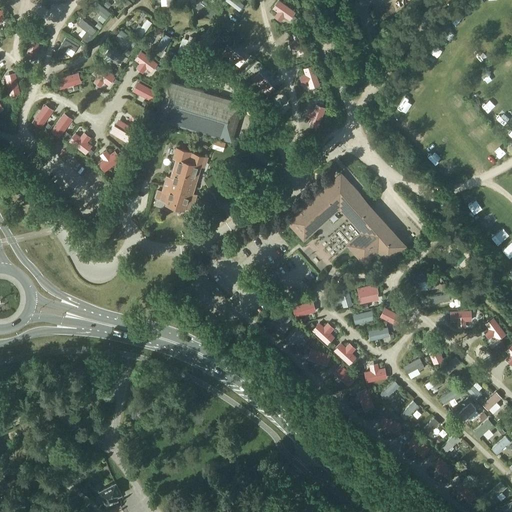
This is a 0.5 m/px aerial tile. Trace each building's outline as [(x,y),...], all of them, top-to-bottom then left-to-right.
[(232,142),(232,140),(243,103),(173,82),(166,80),(163,91),(155,119),(232,142)] [(212,148),(223,151),(225,142),(215,139),(212,148)] [(166,203),(185,209),(190,193),(193,194),(201,166),(200,165),(201,161),(206,163),(208,157),(191,152),(176,148),(173,158),(176,159),(168,186),(164,185),(161,194),(168,196),(166,203)] [(315,228),(348,198),(344,194),(351,188),(341,176),(304,209),(312,218),(309,221),(315,228)] [(138,186),(139,182),(136,181),(135,185),(133,184),(130,192),(137,195),(140,186),(138,186)] [(388,258),(403,245),(357,194),(349,201),(352,205),(345,211),(364,233),(350,245),(353,249),(364,261),(378,248),(388,258)] [(204,209),(207,206),(201,201),(198,204),(204,209)] [(304,237),(309,233),(312,230),(298,215),(290,222),(304,237)] [(224,251),(232,246),(229,242),(222,246),(224,251)] [(16,417),(14,410),(8,413),(7,412),(0,414),(0,425),(11,421),(11,419),(16,417)] [(70,471),(76,479),(82,475),(75,467),(70,471)] [(106,505),(117,500),(116,497),(121,494),(115,483),(99,491),(106,505)]
